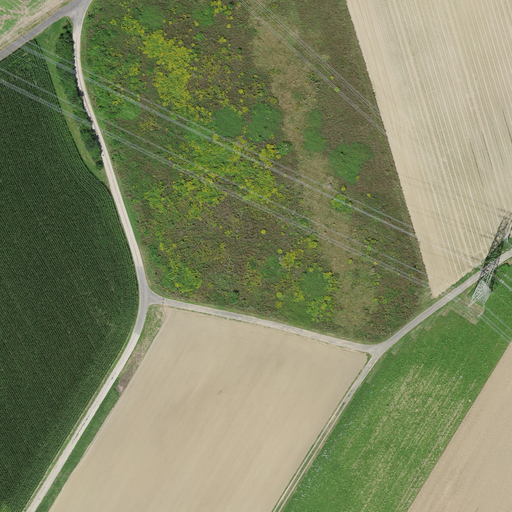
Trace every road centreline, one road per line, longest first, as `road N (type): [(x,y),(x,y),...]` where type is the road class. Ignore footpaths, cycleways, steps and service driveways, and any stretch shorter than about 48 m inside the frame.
road 1 (track): [(87,0),(73,32),(76,76),(138,258),(143,298),(139,329),(31,511)]
road 2 (track): [(143,298),(379,350)]
road 3 (track): [(276,511),(379,350)]
road 4 (track): [(379,350),(511,252)]
